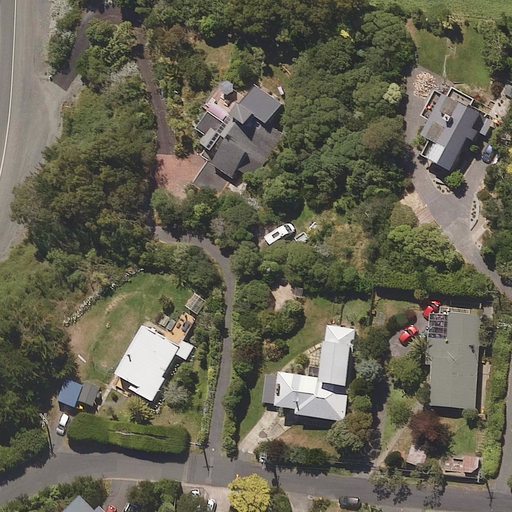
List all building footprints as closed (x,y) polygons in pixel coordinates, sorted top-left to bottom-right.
[(198,126),(205,131),(199,139),(207,145),(200,155),(210,161),(196,180),(218,195),(225,185),(241,196),(285,133),(269,122),(285,100),(257,81),(228,121),(211,109),(198,126)] [(462,170),(481,133),(487,136),(495,122),(485,116),(487,112),(484,110),(488,102),(455,84),(450,93),(448,91),(438,86),(423,114),(433,119),(426,132),(432,135),(424,150),(462,170)] [(484,313),(435,309),(431,364),(437,364),(434,403),(477,407),(484,313)] [(184,340),(183,342),(171,335),(151,324),(146,322),(120,370),(137,380),(132,387),(155,399),(179,354),(187,358),(194,345),(184,340)] [(358,326),(332,323),(325,375),(284,369),(283,376),(269,374),(266,401),(300,405),(299,412),(346,418),(358,326)] [(84,383),(63,376),(55,400),(75,406),(76,401),(78,402),(93,407),(99,387),(84,383)] [(95,511),(80,497),(65,511),(103,511),(99,507),(95,511)]
